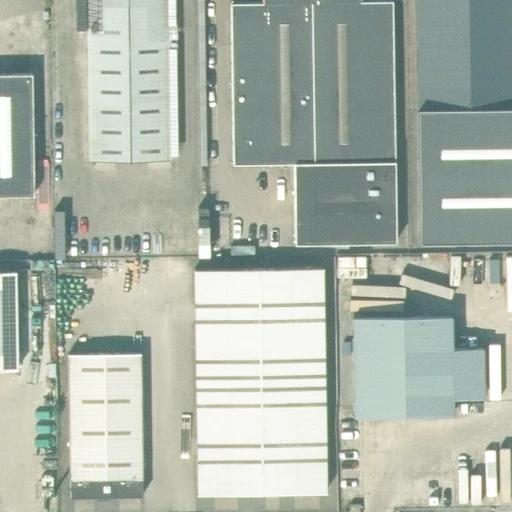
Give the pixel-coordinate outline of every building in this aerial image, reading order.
[(172,160),(169,0),(86,0),(89,161),(172,160)] [(392,0),(374,0),(360,0),(263,2),(230,2),(233,164),(294,162),(295,243),(396,242),(392,0)] [(511,107),(511,0),(416,0),(418,109),(511,107)] [(0,73),(0,195),(34,195),(32,73),(0,73)] [(511,107),(418,109),(420,242),(511,240),(511,107)] [(335,255),(335,279),(402,278),(401,254),(335,255)] [(194,269),(197,473),(198,493),(325,491),(322,267),(194,269)] [(0,369),(17,369),(15,270),(0,270),(0,369)] [(355,414),(452,413),(452,397),(484,397),(483,348),(451,348),(451,316),(353,318),(355,414)] [(140,352),(68,354),(70,473),(142,472),(140,352)] [(143,495),(142,472),(70,473),(70,497),(143,495)]
